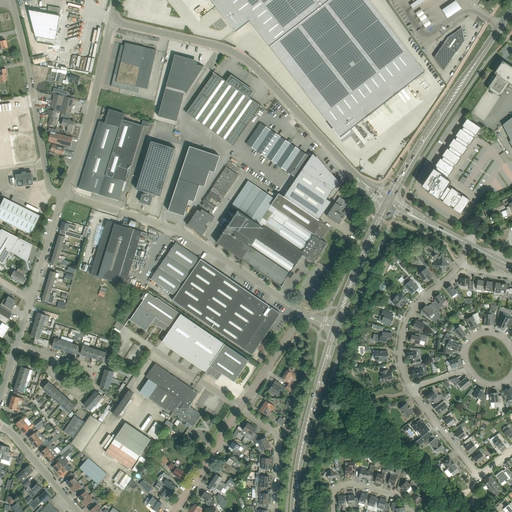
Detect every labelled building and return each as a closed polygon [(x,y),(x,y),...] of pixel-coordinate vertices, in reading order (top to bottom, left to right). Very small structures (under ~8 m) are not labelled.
[(211,0),(236,32),(250,21),(333,127),(334,128),(341,137),(350,130),(425,71),(369,0),(211,0)] [(417,0),(410,5),(413,9),(426,0),(417,0)] [(456,2),(442,11),(448,20),(462,10),(456,2)] [(36,37),(56,40),(60,15),(29,9),(36,37)] [(421,20),(426,17),(421,9),(416,13),(421,20)] [(448,37),(445,41),(434,57),(443,70),(464,41),(463,33),(458,30),(457,31),(448,37)] [(112,86),(120,88),(139,92),(140,87),(148,89),(157,50),(125,43),(125,45),(121,45),(112,86)] [(47,48),(35,51),(37,56),(48,52),(47,48)] [(44,54),(32,57),(33,59),(34,64),(40,63),(41,65),(47,64),(45,56),(44,54)] [(196,61),(176,55),(175,59),(174,59),(171,70),(168,80),(158,116),(159,116),(177,121),(185,92),(187,93),(204,67),(195,65),(196,61)] [(511,66),(502,61),(503,60),(495,73),(497,75),(488,88),(491,90),(490,92),(494,96),(496,93),(501,96),(510,83),(511,84),(511,66)] [(261,106),(262,107),(263,106),(249,97),(253,91),(231,76),(227,82),(213,72),(214,73),(186,113),(233,146),(261,106)] [(70,75),(70,76),(67,75),(65,83),(68,84),(69,82),(78,85),(81,78),(76,76),(70,75)] [(67,97),(68,94),(66,91),(63,90),(63,88),(59,87),(58,89),(54,88),(53,93),(67,97)] [(75,99),(67,97),(61,95),(54,93),(53,100),(51,107),(49,106),(48,109),(57,112),(70,115),(75,99)] [(55,117),(57,112),(48,109),(47,113),(49,113),(48,116),(51,116),(49,124),(55,126),(58,118),(55,117)] [(511,117),(503,125),(511,142),(511,117)] [(68,126),(67,131),(72,132),(75,122),(63,118),(62,124),(68,126)] [(434,168),(429,175),(422,186),(429,191),(428,192),(439,199),(440,198),(443,200),(442,202),(450,207),(451,205),(454,207),(453,209),(460,214),(470,200),(462,195),(461,196),(458,194),(459,192),(452,187),(451,189),(447,187),(451,182),(446,178),(449,174),(449,175),(454,168),(453,166),(454,164),(456,165),(461,158),(459,157),(461,154),(463,155),(468,148),(466,147),(468,144),(470,145),(475,138),(473,137),(475,134),(476,135),(481,128),(467,118),(462,126),(464,127),(462,129),(460,128),(455,136),(457,137),(455,139),(454,138),(449,146),(450,147),(449,149),(447,148),(442,156),(444,157),(442,159),(440,158),(435,165),(437,167),(435,169),(434,168)] [(149,127),(150,122),(143,120),(142,125),(122,119),(120,127),(100,121),(79,188),(92,192),(118,200),(124,181),(127,182),(144,126),(149,127)] [(261,123),(254,133),(264,140),(271,130),(261,123)] [(271,130),(264,140),(257,151),(267,157),(281,136),(271,130)] [(30,133),(11,136),(11,137),(13,145),(32,142),(30,133)] [(71,137),(66,135),(57,133),(56,135),(51,134),(49,140),(55,141),(54,143),(64,145),(71,147),(73,137),(71,137)] [(257,151),(264,140),(254,133),(247,144),(257,151)] [(276,164),(291,143),(281,136),(267,157),(276,164)] [(175,148),(151,141),(136,189),(144,191),(144,194),(143,194),(140,202),(150,205),(153,197),(152,197),(152,194),(154,194),(161,196),(175,148)] [(276,164),(286,171),(301,150),(291,143),(276,164)] [(51,150),(62,154),(63,155),(65,149),(53,144),(51,150)] [(210,171),(214,172),(220,156),(190,146),(168,210),(184,216),(189,200),(194,201),(200,185),(204,187),(210,171)] [(286,171),(296,178),(311,157),(301,150),(286,171)] [(500,154),(506,163),(510,160),(504,152),(500,154)] [(327,199),(333,189),(334,189),(335,188),(334,188),(338,182),(323,164),(322,163),(322,162),(321,163),(321,162),(321,161),(320,161),(319,160),(320,160),(319,160),(318,159),(319,159),(318,158),(318,159),(317,158),(318,157),(317,156),(316,157),(313,153),(284,196),(319,220),(331,202),(327,199)] [(227,168),(218,184),(228,190),(238,174),(227,168)] [(33,179),(31,171),(16,173),(17,182),(22,181),(23,184),(24,184),(28,183),(29,183),(29,180),(33,179)] [(329,227),(330,225),(327,223),(326,225),(322,222),(323,221),(320,219),(319,220),(318,220),(313,216),(282,195),(278,201),(248,181),(231,206),(238,210),(229,224),(223,233),(216,242),(242,259),(241,261),(243,262),(244,261),(245,261),(281,286),(302,255),(306,258),(306,257),(314,263),(327,243),(321,239),(329,227)] [(40,192),(41,192),(32,192),(35,207),(43,205),(40,192)] [(4,197),(0,204),(0,218),(30,234),(39,215),(4,197)] [(349,203),(343,199),(340,197),(336,202),(327,216),(339,224),(343,218),(344,218),(346,214),(348,210),(348,209),(346,208),(349,203)] [(202,200),(192,217),(206,225),(216,208),(202,200)] [(503,202),(489,207),(491,211),(492,213),(505,208),(503,202)] [(90,274),(104,278),(126,285),(141,235),(147,237),(148,233),(122,225),(118,224),(107,221),(104,220),(104,217),(96,215),(93,224),(93,225),(101,227),(101,228),(102,227),(105,228),(91,271),(88,270),(87,273),(90,274)] [(72,230),(75,231),(77,226),(63,222),(61,229),(66,231),(65,235),(80,239),(81,235),(68,231),(69,228),(72,229),(72,230)] [(27,262),(32,244),(1,229),(0,230),(0,262),(3,264),(11,251),(27,262)] [(69,245),(69,243),(69,242),(64,241),(65,236),(59,235),(57,242),(69,245)] [(57,242),(55,249),(61,251),(62,247),(67,249),(69,245),(57,242)] [(175,296),(173,300),(244,349),(253,355),(253,354),(252,354),(270,328),(273,325),(280,313),(281,314),(281,313),(272,307),(271,309),(268,307),(270,306),(201,259),(176,242),(151,279),(175,296)] [(59,258),(61,251),(55,249),(53,256),(59,258)] [(425,260),(423,257),(420,253),(417,255),(420,259),(422,262),(425,260)] [(58,262),(63,264),(64,260),(61,259),(59,258),(53,256),(51,264),(57,265),(58,262)] [(449,265),(442,258),(437,263),(436,262),(433,265),(436,268),(437,267),(442,272),(449,265)] [(16,272),(14,271),(11,276),(22,283),(25,278),(23,277),(25,270),(18,268),(16,272)] [(419,273),(419,274),(418,274),(421,278),(422,277),(424,280),(427,277),(428,280),(433,277),(426,268),(419,273)] [(63,282),(64,283),(65,280),(56,277),(57,273),(51,271),(49,278),(63,282)] [(407,276),(405,279),(404,279),(402,277),(398,280),(404,286),(412,294),(419,288),(411,279),(410,279),(407,276)] [(52,287),(54,283),(62,285),(63,282),(49,278),(47,285),(52,287)] [(473,291),(476,291),(476,289),(482,290),(483,286),(484,281),(478,280),(477,285),(473,285),(473,291)] [(485,293),(485,291),(491,291),(492,287),(493,282),(487,281),(486,287),(483,286),(482,290),(482,292),(485,293)] [(491,291),(491,294),(494,294),(494,296),(499,297),(501,283),(496,282),(495,288),(492,287),(491,291)] [(501,283),(499,297),(508,298),(508,296),(509,290),(506,290),(507,284),(501,283)] [(455,290),(454,289),(451,285),(446,289),(452,296),(457,292),(459,296),(461,294),(458,287),(455,290)] [(50,294),(44,293),(42,300),(48,302),(48,301),(53,303),(55,296),(50,295),(50,294)] [(181,313),(181,314),(157,297),(156,298),(148,293),(130,320),(146,331),(153,322),(168,332),(162,341),(206,371),(206,375),(210,374),(218,380),(223,373),(234,381),(249,360),(245,357),(181,313)] [(398,293),(392,301),(400,308),(407,300),(398,293)] [(432,303),(436,307),(438,309),(443,306),(443,304),(442,303),(446,300),(443,297),(440,293),(434,298),(436,300),(432,303)] [(0,313),(8,319),(12,313),(9,311),(10,309),(11,310),(14,304),(13,304),(16,300),(8,296),(6,299),(6,300),(2,307),(0,305),(0,313)] [(59,301),(57,307),(64,309),(66,303),(59,301)] [(421,311),(422,312),(419,314),(422,316),(424,314),(425,314),(429,318),(429,317),(432,320),(438,313),(436,311),(437,310),(430,304),(428,307),(426,305),(421,311)] [(495,312),(492,312),(492,311),(496,311),(496,305),(491,304),(490,311),(489,311),(489,314),(485,314),(484,325),(491,325),(492,318),(495,318),(495,313),(495,312)] [(383,310),(381,316),(383,316),(381,322),(390,326),(392,321),(393,321),(393,320),(392,320),(393,317),(394,315),(383,310)] [(38,312),(36,318),(49,322),(50,316),(47,315),(43,314),(38,312)] [(466,319),(469,325),(471,330),(478,326),(477,324),(480,323),(480,318),(478,312),(472,315),(473,316),(466,319)] [(0,313),(0,335),(2,336),(3,336),(4,333),(8,327),(5,325),(8,319),(0,313)] [(500,321),(500,322),(498,327),(504,330),(506,327),(509,328),(511,323),(511,318),(510,317),(509,318),(502,315),(499,320),(500,321)] [(49,322),(36,318),(35,324),(43,327),(47,327),(49,322)] [(422,323),(421,322),(416,320),(413,327),(418,329),(418,330),(421,331),(425,324),(427,325),(429,323),(423,320),(422,323)] [(118,321),(115,325),(122,330),(125,326),(118,321)] [(466,329),(462,323),(456,327),(457,328),(453,331),(458,337),(459,336),(461,338),(466,334),(464,331),(466,329)] [(33,330),(41,332),(44,333),(45,330),(42,329),(43,327),(35,324),(33,330)] [(34,343),(47,347),(49,341),(45,339),(44,341),(39,339),(41,332),(33,330),(31,336),(36,337),(34,343)] [(380,342),(380,341),(382,341),(387,342),(387,339),(388,339),(391,340),(391,337),(392,337),(393,333),(383,332),(382,333),(381,335),(377,334),(376,340),(376,341),(380,342)] [(419,337),(417,336),(412,335),(410,341),(419,343),(420,340),(426,342),(427,336),(420,334),(419,337)] [(52,347),(58,349),(61,339),(55,338),(56,336),(52,335),(50,343),(53,344),(52,347)] [(459,345),(455,343),(452,341),(453,340),(449,337),(446,335),(444,338),(442,343),(446,345),(446,347),(446,352),(448,352),(451,352),(453,349),(457,351),(459,345)] [(61,339),(58,349),(64,350),(67,341),(61,339)] [(64,350),(70,352),(72,343),(67,341),(64,350)] [(78,345),(72,343),(70,352),(75,354),(78,345)] [(81,354),(86,356),(89,347),(83,345),(81,354)] [(86,356),(92,358),(95,349),(89,347),(86,356)] [(101,350),(95,349),(92,358),(98,359),(101,350)] [(101,350),(98,359),(104,361),(107,352),(101,350)] [(388,351),(383,351),(376,350),(375,360),(377,360),(377,362),(382,361),(382,360),(387,361),(388,351)] [(412,365),(417,364),(421,363),(420,359),(419,359),(419,356),(418,355),(416,355),(416,351),(412,352),(407,352),(408,358),(411,358),(412,361),(411,361),(412,365)] [(310,364),(302,357),(299,355),(294,361),(301,361),(306,365),(309,367),(310,364)] [(457,358),(452,359),(450,360),(447,361),(446,362),(447,365),(448,365),(447,367),(449,372),(458,369),(457,366),(460,365),(459,362),(458,359),(457,358)] [(186,412),(190,406),(199,393),(155,363),(146,377),(149,379),(140,392),(148,398),(166,410),(167,408),(173,412),(167,420),(170,422),(171,422),(176,414),(177,412),(174,410),(178,404),(181,406),(180,408),(186,412)] [(413,378),(418,376),(424,375),(423,371),(427,370),(425,363),(414,365),(415,369),(412,370),(413,378)] [(21,366),(20,372),(28,375),(30,369),(21,366)] [(103,375),(112,377),(114,372),(105,369),(103,375)] [(381,372),(382,375),(384,382),(394,379),(391,372),(389,373),(388,369),(381,372)] [(282,378),(286,381),(287,382),(291,376),(295,378),(297,375),(292,371),(291,372),(287,370),(282,378)] [(18,378),(27,381),(29,381),(31,376),(28,375),(20,372),(18,378)] [(103,375),(102,380),(110,383),(112,377),(103,375)] [(464,389),(468,386),(472,383),(469,380),(468,381),(466,378),(461,381),(457,377),(450,379),(455,386),(458,384),(461,387),(462,386),(464,389)] [(27,381),(18,378),(16,384),(25,386),(27,381)] [(110,383),(102,380),(100,386),(109,389),(110,383)] [(47,392),(53,386),(49,382),(46,385),(43,388),(47,392)] [(296,387),(293,386),(289,383),(286,387),(292,392),(295,388),(296,387)] [(23,392),(25,386),(16,384),(14,389),(23,392)] [(278,387),(273,384),(272,385),(271,384),(269,388),(270,388),(269,390),(272,391),(271,392),(274,394),(275,394),(278,395),(281,390),(283,391),(285,388),(279,384),(278,387)] [(53,386),(47,392),(52,397),(58,390),(53,386)] [(503,390),(505,395),(508,400),(511,399),(511,400),(511,389),(511,387),(507,389),(503,390)] [(440,394),(439,395),(437,392),(434,388),(432,388),(429,391),(426,393),(427,394),(425,396),(430,402),(433,400),(434,399),(436,402),(444,397),(442,394),(440,394)] [(480,398),(482,399),(480,405),(484,407),(485,401),(486,395),(482,393),(484,390),(481,389),(480,389),(477,388),(473,396),(480,399),(480,398)] [(56,401),(62,394),(58,390),(52,397),(56,401)] [(128,390),(112,414),(117,417),(133,393),(128,390)] [(92,395),(99,402),(103,397),(96,391),(92,395)] [(506,411),(504,406),(503,401),(499,401),(499,396),(498,396),(498,392),(490,393),(491,397),(490,397),(490,402),(494,402),(495,403),(495,408),(498,407),(499,413),(502,412),(502,416),(506,414),(506,411)] [(67,398),(62,394),(56,401),(61,405),(67,398)] [(13,395),(11,401),(21,405),(22,401),(23,402),(24,399),(17,397),(13,395)] [(99,402),(92,395),(88,400),(95,406),(99,402)] [(436,402),(438,405),(434,408),(439,414),(442,412),(443,413),(446,411),(445,409),(448,407),(445,403),(444,401),(445,400),(446,399),(444,397),(436,402)] [(67,398),(61,405),(65,409),(71,402),(67,398)] [(95,406),(88,400),(84,404),(87,408),(90,411),(95,406)] [(21,405),(11,401),(9,408),(13,409),(20,411),(21,409),(20,408),(21,405)] [(260,410),(265,414),(268,416),(271,412),(270,410),(271,409),(272,410),(275,407),(266,401),(260,410)] [(69,413),(72,410),(76,406),(71,402),(65,409),(69,413)] [(407,402),(403,405),(399,408),(407,418),(410,415),(414,412),(407,402)] [(201,414),(190,406),(186,412),(180,408),(181,406),(178,404),(174,410),(177,412),(176,414),(193,426),(201,414)] [(446,415),(448,417),(444,421),(449,427),(455,422),(452,417),(454,416),(451,412),(446,415)] [(25,415),(20,420),(16,423),(20,428),(26,423),(24,420),(27,417),(25,415)] [(74,438),(85,422),(75,415),(63,431),(74,438)] [(74,445),(79,450),(82,452),(102,423),(90,415),(85,422),(74,438),(71,442),(74,445)] [(38,426),(43,422),(44,421),(47,419),(44,416),(42,418),(41,418),(34,424),(37,427),(38,426)] [(285,420),(283,419),(280,417),(277,422),(283,426),(285,420)] [(176,425),(171,422),(170,422),(167,420),(164,425),(172,430),(176,425)] [(420,420),(416,423),(412,427),(416,431),(417,430),(422,435),(430,430),(424,422),(422,423),(420,420)] [(106,452),(131,469),(151,439),(126,422),(106,452)] [(148,434),(158,440),(163,432),(165,428),(155,422),(148,434)] [(26,423),(20,428),(25,433),(34,425),(32,423),(29,426),(26,423)] [(247,433),(252,426),(248,423),(242,432),(244,433),(245,431),(247,433)] [(462,423),(459,425),(455,428),(457,431),(454,433),(460,440),(467,435),(461,428),(464,425),(462,423)] [(511,426),(511,425),(509,428),(507,426),(506,426),(505,426),(504,427),(503,428),(503,429),(503,430),(508,437),(511,441),(511,439),(511,426)] [(257,429),(252,426),(247,433),(246,435),(248,437),(248,436),(250,438),(249,440),(252,442),(257,434),(254,433),(257,429)] [(33,443),(41,436),(42,435),(37,430),(29,438),(33,443)] [(505,445),(502,442),(505,440),(499,432),(494,437),(496,440),(493,442),(499,450),(505,445)] [(45,457),(51,452),(54,449),(56,447),(55,446),(53,445),(51,446),(50,445),(55,441),(55,442),(61,437),(58,433),(54,437),(48,442),(50,445),(45,449),(41,452),(45,457)] [(43,434),(42,435),(41,436),(33,443),(37,448),(46,440),(44,438),(45,437),(43,434)] [(188,443),(192,439),(188,436),(187,435),(184,440),(188,443)] [(471,436),(468,439),(464,442),(467,445),(465,447),(470,454),(477,448),(475,445),(476,444),(473,441),(474,440),(471,436)] [(258,443),(260,445),(268,442),(266,437),(255,441),(257,444),(258,443)] [(439,442),(436,438),(429,443),(437,453),(444,448),(439,441),(439,442)] [(239,452),(240,450),(241,451),(243,448),(237,444),(233,441),(230,446),(234,449),(232,452),(240,457),(242,454),(239,452)] [(259,449),(261,454),(266,454),(266,449),(270,447),(268,442),(260,445),(258,446),(259,449)] [(0,451),(11,455),(12,453),(12,452),(9,451),(9,450),(6,449),(7,446),(0,444),(0,451)] [(60,453),(62,455),(70,449),(72,447),(69,444),(68,444),(67,445),(61,451),(59,452),(60,453)] [(479,454),(478,455),(474,458),(478,463),(485,457),(482,454),(485,452),(482,448),(477,452),(479,454)] [(56,452),(54,449),(51,452),(45,457),(49,462),(53,459),(58,455),(56,452)] [(61,460),(57,463),(53,467),(57,472),(67,463),(70,461),(66,457),(72,452),(70,449),(62,455),(59,458),(61,460)] [(11,455),(0,451),(0,458),(7,461),(8,459),(10,460),(11,456),(11,455)] [(262,460),(262,463),(270,463),(271,458),(266,458),(266,454),(261,454),(260,454),(260,460),(262,460)] [(165,455),(160,458),(163,464),(169,461),(165,455)] [(146,464),(147,464),(149,466),(152,462),(151,462),(152,460),(151,458),(148,456),(144,462),(144,463),(143,464),(145,465),(146,464)] [(88,457),(83,464),(80,468),(98,484),(107,474),(88,457)] [(222,467),(226,470),(234,475),(238,470),(231,465),(234,460),(230,457),(225,463),(224,463),(222,467)] [(450,457),(446,460),(442,463),(450,473),(453,471),(457,468),(454,464),(455,463),(450,457)] [(143,462),(139,459),(132,469),(136,472),(143,462)] [(345,467),(345,471),(345,476),(352,476),(352,468),(355,468),(355,462),(349,462),(349,467),(345,467)] [(61,477),(65,473),(73,467),(71,465),(70,466),(67,463),(57,472),(61,477)] [(173,473),(176,475),(180,478),(184,472),(178,467),(179,465),(176,463),(175,463),(174,465),(171,463),(168,467),(175,471),(173,473)] [(257,472),(265,473),(265,469),(270,469),(270,463),(262,463),(258,463),(258,466),(259,466),(259,472),(257,472)] [(22,483),(23,484),(28,480),(27,478),(26,478),(29,476),(28,475),(33,470),(31,468),(32,467),(30,465),(29,466),(29,465),(25,469),(16,477),(19,480),(21,478),(23,481),(22,483)] [(361,468),(360,473),(359,477),(367,480),(367,479),(371,480),(372,475),(373,471),(361,468)] [(399,480),(401,474),(402,469),(398,468),(397,468),(395,472),(394,476),(390,475),(389,479),(388,484),(394,486),(396,479),(399,480)] [(328,479),(332,482),(337,474),(330,469),(327,472),(326,472),(323,476),(327,480),(328,479)] [(377,473),(376,477),(375,482),(382,484),(383,477),(386,478),(389,470),(386,470),(383,469),(381,474),(377,473)] [(496,475),(499,479),(501,482),(504,480),(507,482),(508,482),(510,485),(511,483),(511,473),(508,469),(504,472),(503,470),(501,471),(500,471),(499,472),(498,472),(498,473),(497,474),(496,475)] [(119,484),(126,474),(120,470),(113,480),(119,484)] [(265,473),(257,472),(256,478),(261,478),(261,481),(269,481),(270,476),(265,476),(265,473)] [(70,487),(71,488),(78,481),(74,477),(76,476),(74,473),(69,477),(71,480),(67,483),(68,484),(67,484),(70,487)] [(171,478),(165,473),(163,475),(164,476),(161,481),(172,490),(176,485),(170,480),(171,478)] [(233,489),(235,485),(237,482),(231,478),(228,481),(226,484),(223,482),(223,483),(221,481),(223,478),(217,474),(213,480),(225,489),(228,486),(233,489)] [(134,478),(133,479),(130,483),(129,485),(132,487),(132,488),(135,488),(135,487),(138,486),(135,481),(134,478)] [(502,488),(495,479),(491,482),(492,482),(491,483),(489,481),(485,484),(488,488),(487,489),(490,493),(491,492),(494,496),(498,493),(498,492),(502,488)] [(152,489),(144,480),(139,484),(148,493),(152,489)] [(223,492),(225,489),(213,480),(208,486),(214,490),(216,487),(223,492)] [(405,492),(410,486),(413,488),(417,484),(413,480),(409,483),(406,480),(400,487),(405,492)] [(78,481),(71,488),(71,489),(73,492),(74,491),(74,492),(79,489),(81,491),(85,487),(83,484),(82,486),(78,481)] [(269,487),(269,481),(261,481),(258,481),(258,486),(255,486),(255,489),(264,490),(264,487),(269,487)] [(415,500),(414,501),(418,505),(423,499),(425,498),(428,501),(432,497),(431,496),(432,495),(427,491),(421,497),(420,496),(421,495),(415,490),(419,487),(420,488),(422,485),(419,481),(418,482),(417,484),(413,488),(412,488),(413,489),(415,491),(411,495),(410,496),(414,499),(415,500)] [(36,493),(38,491),(42,487),(37,482),(34,485),(32,484),(27,489),(26,491),(28,490),(30,492),(29,494),(33,498),(37,493),(36,493)] [(170,492),(163,486),(158,483),(154,488),(161,493),(160,495),(165,499),(170,492)] [(89,491),(86,488),(85,487),(81,491),(83,493),(78,497),(79,498),(81,501),(81,500),(82,501),(90,495),(87,492),(89,491)] [(256,493),(255,498),(268,499),(269,493),(264,493),(264,490),(255,489),(255,493),(256,493)] [(214,498),(209,494),(205,491),(201,497),(207,501),(205,503),(209,505),(214,498)] [(45,502),(47,500),(50,497),(47,493),(46,494),(45,492),(35,501),(34,500),(31,503),(35,508),(41,502),(40,502),(42,499),(45,502)] [(359,502),(358,504),(364,506),(368,507),(368,505),(369,500),(367,499),(368,494),(362,492),(360,499),(359,502)] [(220,505),(220,504),(225,498),(219,494),(217,496),(220,504),(220,505)] [(348,495),(348,500),(349,505),(352,505),(352,507),(355,507),(358,507),(358,504),(359,502),(360,499),(355,499),(354,494),(348,495)] [(93,499),(90,495),(82,501),(83,502),(82,502),(85,505),(86,506),(90,502),(92,505),(97,501),(95,498),(93,499)] [(349,507),(349,505),(348,500),(345,500),(345,495),(338,496),(339,506),(343,506),(345,505),(346,507),(349,507)] [(371,510),(376,511),(377,509),(377,508),(377,507),(379,502),(376,502),(377,497),(371,495),(369,500),(368,505),(368,507),(366,511),(370,511),(371,511),(371,510)] [(146,506),(151,511),(152,511),(156,511),(162,503),(158,500),(153,497),(146,506)] [(257,501),(257,506),(263,507),(263,504),(268,504),(268,499),(255,498),(255,501),(257,501)] [(377,509),(376,511),(377,511),(378,511),(383,511),(385,511),(386,511),(388,505),(385,504),(387,499),(380,498),(379,502),(377,507),(377,508),(377,509)] [(498,504),(502,509),(509,503),(505,499),(498,504)] [(96,511),(101,509),(97,504),(99,503),(97,501),(92,505),(94,507),(90,510),(91,511),(90,511),(96,511)] [(39,511),(59,511),(49,502),(46,506),(42,510),(39,511)] [(391,508),(392,508),(393,511),(395,511),(405,511),(405,507),(400,507),(399,504),(393,502),(391,507),(391,508)] [(17,503),(12,507),(15,511),(21,511),(23,511),(21,508),(17,503)] [(199,511),(202,509),(203,508),(200,506),(196,503),(194,506),(193,506),(190,510),(191,511),(199,511)]
